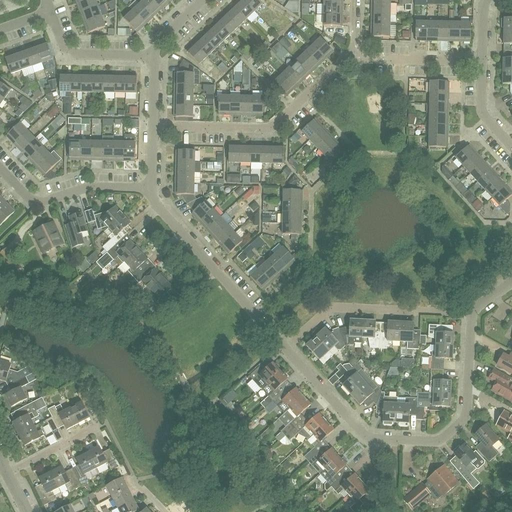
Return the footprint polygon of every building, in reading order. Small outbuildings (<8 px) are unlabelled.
[(98,7),(96,0),(95,0),(83,0),(77,3),(80,13),(98,7)] [(153,18),(161,10),(151,0),(144,0),(140,4),(153,18)] [(151,0),(161,10),(169,3),(166,0),(151,0)] [(246,20),(254,12),(242,0),(240,0),(234,6),(246,20)] [(263,0),(242,0),(254,12),(265,2),(263,0)] [(145,25),(153,18),(140,4),(132,12),(145,25)] [(342,15),(343,5),(324,4),(324,15),(342,15)] [(390,15),(390,5),(372,4),(372,15),(390,15)] [(239,27),(246,20),(234,6),(226,14),(239,27)] [(84,23),(101,17),(98,7),(80,13),(84,23)] [(137,33),(145,25),(132,12),(124,19),(137,33)] [(231,35),(239,27),(226,14),(218,21),(231,35)] [(342,27),(342,15),(324,15),(324,26),(342,27)] [(390,23),(390,15),(372,15),(371,26),(390,26),(395,26),(395,23),(390,23)] [(88,34),(96,31),(105,28),(101,17),(84,23),(88,34)] [(501,19),(501,28),(504,28),(504,32),(511,31),(511,18),(511,19),(504,19),(504,20),(501,19)] [(223,42),(231,35),(218,21),(210,29),(223,42)] [(427,41),(427,23),(416,22),(415,41),(427,41)] [(438,41),(438,23),(427,23),(427,41),(438,41)] [(448,42),(449,23),(438,23),(438,41),(448,42)] [(459,42),(460,23),(449,23),(448,42),(459,42)] [(460,23),(459,42),(471,42),(471,24),(460,23)] [(390,38),(390,26),(371,26),(371,37),(390,38)] [(215,50),(223,42),(210,29),(202,36),(215,50)] [(293,29),(287,35),(291,40),(298,33),(293,29)] [(338,35),(335,41),(344,45),(346,40),(338,35)] [(207,57),(215,50),(202,36),(194,44),(207,57)] [(312,46),(325,60),(333,52),(321,38),(312,46)] [(283,47),(287,43),(283,39),(279,43),(283,47)] [(267,49),(271,45),(267,41),(263,45),(267,49)] [(36,46),(42,63),(53,60),(46,42),(36,46)] [(278,43),(271,50),(275,54),(282,48),(278,43)] [(199,65),(207,57),(194,44),(186,52),(199,65)] [(32,67),(42,63),(36,46),(25,49),(32,67)] [(317,67),(325,60),(312,46),(304,54),(317,67)] [(241,48),(238,52),(240,54),(242,56),(246,52),(243,49),(242,48),(241,48)] [(22,71),(32,67),(25,49),(15,53),(22,71)] [(247,52),(243,56),(248,61),(252,57),(247,52)] [(11,74),(22,71),(15,53),(5,57),(11,74)] [(310,75),(317,67),(304,54),(297,61),(310,75)] [(503,59),(503,72),(511,71),(511,58),(503,59)] [(175,84),(193,85),(194,67),(183,60),(180,66),(180,73),(175,73),(175,84)] [(302,82),(310,75),(297,61),(289,69),(302,82)] [(234,76),(241,76),(242,76),(242,71),(243,63),(241,62),(239,64),(234,68),(234,76)] [(225,66),(222,63),(219,66),(217,68),(219,69),(223,74),(228,69),(225,66)] [(294,90),(302,82),(289,69),(281,76),(294,90)] [(511,71),(503,72),(503,85),(511,84),(511,91),(510,92),(511,95),(511,71)] [(71,98),(71,93),(71,74),(60,74),(60,92),(65,92),(65,97),(71,98)] [(82,93),(82,74),(71,74),(71,93),(82,93)] [(93,75),(82,74),(82,93),(93,93),(93,75)] [(104,93),(104,75),(93,75),(93,93),(104,93)] [(114,94),(115,75),(104,75),(104,93),(114,94)] [(125,94),(126,75),(115,75),(114,94),(125,94)] [(126,75),(125,94),(137,94),(137,75),(126,75)] [(286,98),(294,90),(281,76),(273,84),(286,98)] [(0,96),(4,100),(11,90),(0,82),(0,96)] [(430,93),(449,93),(449,82),(430,82),(430,93)] [(193,96),(193,85),(175,84),(174,95),(193,96)] [(27,87),(21,92),(28,97),(30,94),(27,87)] [(36,100),(42,96),(38,91),(32,95),(36,100)] [(448,104),(449,93),(430,93),(430,104),(448,104)] [(193,106),(193,96),(174,95),(174,106),(193,106)] [(23,97),(19,101),(22,104),(19,107),(24,112),(33,103),(23,97)] [(230,115),(230,97),(219,97),(218,115),(230,115)] [(241,116),(241,97),(230,97),(230,115),(241,116)] [(251,116),(252,97),(241,97),(241,116),(251,116)] [(252,97),(251,116),(263,116),(263,98),(252,97)] [(448,115),(448,104),(430,104),(430,115),(448,115)] [(192,118),(193,106),(174,106),(174,117),(192,118)] [(55,107),(46,115),(51,119),(59,111),(55,107)] [(415,115),(413,115),(409,115),(408,124),(408,125),(412,126),(418,126),(419,115),(418,115),(415,115)] [(448,126),(448,115),(430,115),(429,125),(448,126)] [(65,121),(62,118),(60,116),(57,119),(54,122),(59,127),(65,121)] [(309,140),(323,128),(315,119),(301,132),(309,140)] [(14,145),(27,132),(20,124),(6,136),(14,145)] [(448,137),(448,126),(429,125),(429,136),(448,137)] [(317,148),(330,135),(323,128),(309,140),(317,148)] [(21,152),(35,140),(27,132),(14,145),(21,152)] [(299,134),(297,133),(291,139),(293,142),(295,144),(302,138),(299,134)] [(324,156),(338,143),(330,135),(317,148),(324,156)] [(448,148),(448,137),(429,136),(429,148),(448,148)] [(409,139),(409,150),(418,150),(418,139),(409,139)] [(29,160),(42,147),(35,140),(21,152),(29,160)] [(81,161),(81,142),(70,142),(69,158),(69,160),(81,161)] [(91,161),(92,142),(81,142),(81,161),(91,161)] [(103,143),(96,142),(92,142),(91,161),(102,161),(103,143)] [(113,161),(113,143),(103,143),(102,161),(113,161)] [(124,162),(124,143),(113,143),(113,161),(124,162)] [(124,143),(124,162),(135,162),(136,143),(124,143)] [(338,143),(324,156),(332,164),(346,151),(338,143)] [(240,163),(240,145),(229,145),(229,163),(240,163)] [(251,164),(251,145),(240,145),(240,163),(251,164)] [(262,164),(262,145),(251,145),(251,164),(262,164)] [(272,164),(273,146),(262,145),(262,164),(272,164)] [(463,166),(477,154),(469,145),(455,158),(463,166)] [(273,146),(272,164),(284,164),(284,146),(273,146)] [(36,168),(50,155),(42,147),(29,160),(36,168)] [(176,162),(195,163),(195,151),(176,151),(176,162)] [(470,174),(484,162),(477,154),(463,166),(470,174)] [(50,155),(36,168),(44,176),(58,163),(50,155)] [(292,157),(289,161),(289,162),(289,163),(290,164),(292,166),(295,169),(299,165),(292,157)] [(194,173),(195,163),(176,162),(176,173),(194,173)] [(477,182),(491,170),(484,162),(470,174),(477,182)] [(306,173),(302,170),(301,168),(299,166),(296,169),(295,170),(296,171),(301,177),(306,173)] [(287,176),(288,177),(292,172),(290,169),(287,167),(283,171),(284,172),(287,176)] [(485,190),(498,178),(491,170),(477,182),(485,190)] [(194,184),(194,173),(176,173),(175,184),(194,184)] [(293,177),(288,185),(290,187),(293,189),(299,181),(293,177)] [(492,198),(506,186),(498,178),(485,190),(492,198)] [(194,195),(194,184),(175,184),(175,195),(181,195),(182,195),(187,204),(196,201),(193,195),(194,195)] [(223,188),(223,186),(209,185),(209,195),(223,188)] [(511,192),(506,186),(492,198),(500,207),(507,200),(511,195),(511,192)] [(283,202),(302,202),(302,191),(284,190),(283,202)] [(191,214),(199,222),(213,210),(205,201),(202,198),(197,201),(196,201),(187,204),(187,205),(193,212),(191,214)] [(510,204),(507,200),(500,207),(507,215),(510,213),(510,204)] [(477,212),(482,207),(476,201),(471,205),(477,211),(477,212)] [(249,208),(254,212),(256,210),(260,207),(255,202),(251,206),(249,208)] [(302,213),(302,202),(283,202),(283,213),(302,213)] [(6,203),(0,209),(0,226),(15,212),(6,203)] [(107,227),(109,228),(123,215),(115,207),(111,211),(105,216),(104,213),(94,216),(92,210),(85,212),(88,224),(95,221),(98,229),(107,227)] [(206,230),(220,218),(213,210),(199,222),(206,230)] [(74,233),(68,235),(72,248),(84,244),(81,234),(88,232),(82,213),(81,214),(80,211),(68,214),(74,233)] [(301,224),(302,213),(283,213),(283,223),(301,224)] [(108,252),(118,243),(125,237),(121,232),(130,224),(123,215),(109,228),(113,233),(108,237),(111,240),(104,246),(108,252)] [(214,238),(227,226),(220,218),(206,230),(214,238)] [(301,235),(301,224),(283,223),(283,235),(291,235),(297,235),(301,235)] [(53,224),(34,233),(43,253),(62,244),(53,224)] [(221,246),(235,234),(227,226),(214,238),(221,246)] [(235,234),(221,246),(228,255),(242,242),(235,234)] [(263,243),(258,238),(254,242),(259,247),(263,243)] [(125,262),(139,249),(136,246),(135,246),(130,241),(122,247),(118,243),(108,252),(107,253),(112,259),(116,259),(119,256),(125,262)] [(275,255),(287,269),(296,261),(283,247),(275,255)] [(135,279),(144,271),(148,267),(144,263),(147,260),(142,254),(143,253),(139,249),(125,262),(118,268),(123,275),(127,271),(135,279)] [(296,253),(292,257),(295,261),(300,257),(296,252),(296,253)] [(240,260),(243,263),(248,259),(242,253),(237,257),(240,260)] [(279,276),(287,269),(275,255),(267,262),(279,276)] [(16,272),(23,266),(14,257),(8,264),(16,272)] [(86,262),(86,261),(78,267),(78,268),(83,274),(88,269),(91,266),(86,262)] [(271,283),(279,276),(267,262),(259,270),(271,283)] [(143,297),(165,278),(161,274),(160,275),(155,269),(148,276),(144,271),(135,279),(139,284),(142,281),(147,287),(139,293),(143,297)] [(263,291),(271,283),(259,270),(250,277),(263,291)] [(151,298),(154,295),(159,300),(157,302),(160,308),(171,303),(168,298),(167,298),(164,296),(172,288),(167,282),(168,282),(165,278),(143,297),(146,295),(149,298),(151,298)] [(97,290),(92,294),(96,298),(101,295),(97,290)] [(151,302),(142,298),(138,306),(146,310),(151,302)] [(362,338),(363,321),(350,320),(349,332),(346,332),(345,328),(339,330),(345,346),(349,345),(354,345),(354,343),(362,344),(362,338)] [(380,349),(380,339),(375,338),(376,322),(363,321),(362,338),(368,338),(370,349),(380,349)] [(400,342),(401,323),(388,322),(387,335),(380,334),(380,339),(380,349),(387,349),(387,346),(389,347),(392,344),(392,342),(400,342)] [(401,323),(400,342),(413,343),(412,350),(418,350),(420,335),(413,335),(414,324),(401,323)] [(436,346),(453,347),(453,334),(442,333),(442,326),(429,325),(428,337),(436,339),(436,346)] [(345,346),(339,330),(339,328),(332,330),(334,336),(333,337),(326,329),(316,337),(329,352),(334,347),(338,350),(341,350),(345,346)] [(333,356),(329,352),(316,337),(306,346),(323,365),(333,356)] [(453,347),(436,346),(429,345),(428,352),(432,352),(431,370),(444,370),(444,363),(440,362),(441,359),(452,359),(453,347)] [(511,359),(503,354),(497,366),(511,374),(511,359)] [(413,369),(414,361),(402,360),(402,362),(399,362),(399,368),(413,369)] [(11,365),(9,364),(0,361),(0,380),(6,382),(11,365)] [(276,364),(274,364),(273,363),(263,372),(259,368),(249,376),(261,389),(280,371),(278,369),(279,367),(276,364)] [(340,364),(336,368),(339,371),(335,375),(339,379),(347,372),(340,364)] [(370,379),(364,373),(356,364),(346,373),(351,378),(342,386),(351,396),(370,379)] [(17,382),(26,377),(29,376),(33,374),(29,367),(13,375),(17,382)] [(494,369),(489,379),(496,383),(492,391),(511,402),(511,400),(511,385),(508,383),(511,378),(494,369)] [(443,378),(444,370),(431,370),(430,387),(434,387),(434,394),(450,394),(451,382),(440,381),(440,377),(443,378)] [(288,379),(280,371),(261,389),(268,396),(272,402),(282,393),(278,389),(288,379)] [(26,377),(17,382),(13,384),(16,390),(5,396),(11,408),(27,399),(21,388),(29,384),(26,377)] [(381,392),(376,385),(370,379),(351,396),(360,405),(369,397),(376,406),(381,393),(381,392)] [(285,413),(303,397),(296,389),(286,398),(282,393),(272,402),(277,406),(278,406),(285,413)] [(70,408),(78,424),(90,418),(84,407),(90,404),(84,391),(77,395),(81,402),(70,408)] [(231,403),(237,398),(232,392),(221,402),(226,407),(231,403)] [(396,423),(397,404),(397,398),(384,397),(385,393),(381,393),(376,406),(376,407),(384,407),(383,422),(384,422),(384,425),(392,425),(392,423),(396,423)] [(438,407),(450,407),(450,394),(434,394),(417,393),(417,399),(417,401),(430,402),(429,411),(438,411),(438,407)] [(292,422),(297,418),(311,405),(303,397),(285,413),(292,422)] [(18,434),(19,435),(35,427),(31,420),(39,416),(37,411),(46,406),(42,398),(20,410),(24,417),(13,423),(13,424),(12,426),(16,434),(18,434)] [(417,407),(417,401),(417,399),(405,398),(405,404),(397,404),(396,423),(399,423),(399,426),(407,426),(407,423),(409,423),(409,412),(416,412),(417,407)] [(70,408),(64,411),(60,404),(55,407),(55,406),(48,410),(52,418),(55,422),(61,419),(67,430),(78,424),(70,408)] [(417,407),(416,412),(416,420),(423,420),(424,408),(417,407)] [(511,416),(504,412),(496,426),(511,434),(508,439),(511,441),(511,416)] [(308,439),(313,435),(326,422),(319,414),(299,433),(294,428),(285,436),(289,441),(297,434),(308,439)] [(58,429),(55,422),(52,418),(46,421),(52,432),(58,429)] [(326,422),(313,435),(317,440),(312,444),(315,448),(334,430),(326,422)] [(285,436),(294,428),(290,423),(281,432),(285,436)] [(485,426),(475,435),(483,445),(477,450),(489,463),(498,454),(492,447),(499,440),(485,426)] [(41,430),(37,432),(35,427),(19,435),(17,437),(19,440),(21,441),(25,446),(41,438),(40,438),(44,436),(41,430)] [(57,441),(53,435),(47,438),(50,445),(57,441)] [(465,445),(461,448),(459,446),(453,452),(455,454),(454,454),(460,461),(454,466),(473,490),(479,485),(470,475),(476,469),(473,466),(482,458),(476,451),(473,454),(465,445)] [(88,453),(96,469),(107,463),(111,471),(119,467),(112,455),(105,459),(99,447),(88,453)] [(308,462),(317,454),(313,449),(304,457),(308,462)] [(315,470),(319,475),(325,469),(325,470),(339,457),(332,449),(322,458),(317,454),(308,462),(315,470)] [(96,469),(88,453),(76,459),(82,471),(75,474),(81,487),(89,483),(85,475),(96,469)] [(343,458),(341,460),(339,457),(325,470),(325,469),(319,475),(327,483),(324,485),(325,489),(327,491),(331,488),(341,479),(336,474),(347,465),(346,464),(348,463),(343,458)] [(403,500),(412,509),(430,495),(432,498),(436,499),(439,498),(441,497),(442,497),(458,484),(444,466),(427,480),(428,480),(427,481),(427,484),(427,486),(425,488),(422,484),(403,500)] [(81,487),(75,474),(68,478),(62,467),(50,473),(59,489),(65,485),(69,493),(81,487)] [(52,492),(59,489),(50,473),(39,479),(45,490),(38,494),(44,506),(56,500),(52,492)] [(348,495),(362,483),(355,474),(345,484),(341,479),(331,488),(338,495),(344,490),(348,495)] [(112,497),(128,489),(122,478),(106,486),(112,497)] [(362,483),(348,495),(355,503),(350,508),(353,511),(355,511),(364,505),(359,500),(370,491),(362,483)] [(118,508),(133,500),(128,489),(112,497),(118,508)] [(487,505),(489,508),(491,507),(496,502),(488,493),(486,491),(484,493),(479,497),(487,505)] [(133,500),(118,508),(119,511),(136,511),(139,511),(133,500)]
